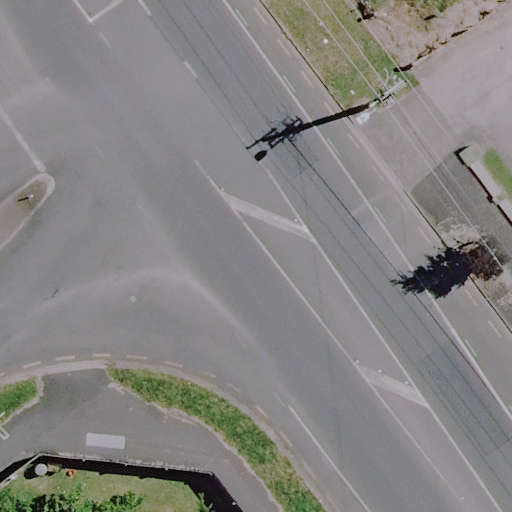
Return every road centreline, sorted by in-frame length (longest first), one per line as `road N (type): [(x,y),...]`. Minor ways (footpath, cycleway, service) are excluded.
road 1 (tertiary): [(156,108),(474,511)]
road 2 (residential): [(0,220),(156,108)]
road 3 (tertiary): [(74,0),(156,108)]
